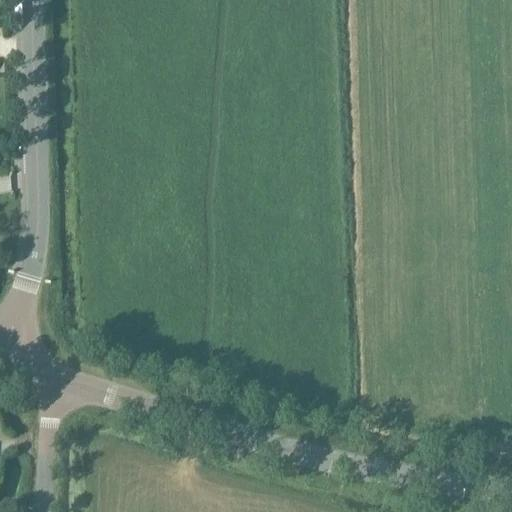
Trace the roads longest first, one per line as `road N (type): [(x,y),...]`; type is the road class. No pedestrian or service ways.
road 1 (tertiary): [(53,380),(363,473),(511,495)]
road 2 (tertiary): [(7,361),(32,250),(27,0)]
road 3 (residential): [(53,380),(40,511)]
